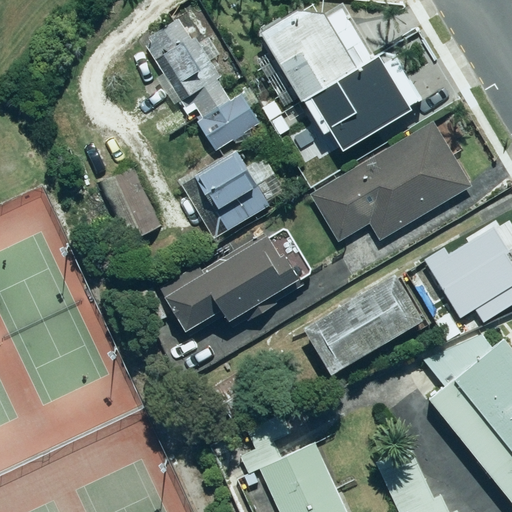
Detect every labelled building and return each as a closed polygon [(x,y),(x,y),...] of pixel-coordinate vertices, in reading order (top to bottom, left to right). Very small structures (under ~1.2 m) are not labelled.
[(314,0),(260,31),(274,57),(256,66),(273,100),(260,107),(267,120),(281,113),(278,108),(301,96),(322,136),(329,132),(339,152),(410,111),(406,105),(418,98),(394,57),(383,63),(377,52),(370,57),(341,7),(323,17),(314,0)] [(215,149),(259,121),(239,89),(227,96),(178,17),(141,39),(164,75),(156,79),(177,112),(156,125),(165,138),(196,119),(215,149)] [(433,124),(312,196),(339,240),(368,223),(380,241),(471,184),(433,124)] [(195,177),(227,232),(270,208),(238,153),(195,177)] [(157,227),(128,167),(99,181),(128,240),(157,227)] [(282,222),(160,291),(187,337),(223,317),(229,326),(313,279),(282,222)] [(511,253),(492,225),(450,254),(444,246),(424,260),(439,282),(434,285),(457,318),(472,308),(483,323),(511,302),(511,267),(505,257),(511,253)] [(301,325),(329,374),(422,321),(394,272),(301,325)] [(442,388),(429,398),(511,504),(511,349),(504,339),(491,348),(480,333),(427,359),(442,388)] [(345,511),(314,444),(260,466),(280,511),(345,511)] [(410,448),(375,463),(396,511),(400,511),(407,509),(407,511),(447,511),(440,495),(432,499),(410,448)]
